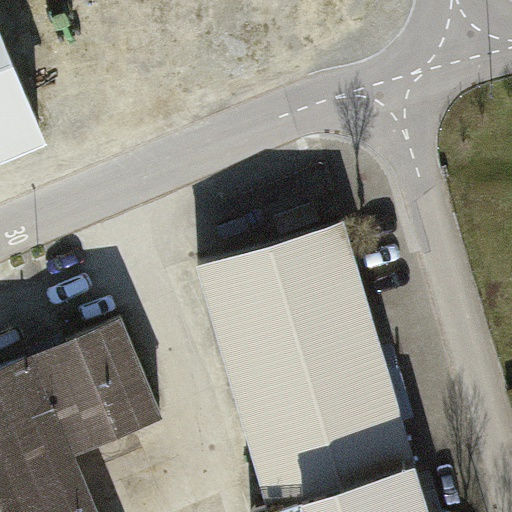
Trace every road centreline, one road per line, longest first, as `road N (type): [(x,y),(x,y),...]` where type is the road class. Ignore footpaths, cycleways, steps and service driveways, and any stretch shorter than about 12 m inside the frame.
road 1 (residential): [(390,74),(511,488)]
road 2 (unclassified): [(0,236),(390,74)]
